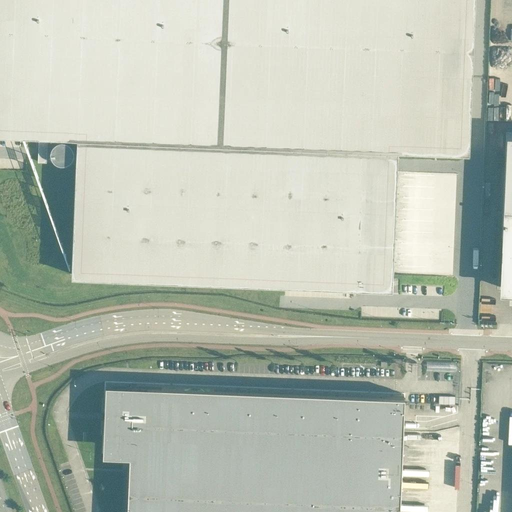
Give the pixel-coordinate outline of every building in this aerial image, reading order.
[(474,0),(0,0),(0,132),(77,135),(71,274),(392,287),(397,148),(469,151),(474,0)] [(511,132),(506,132),(503,206),(501,235),(511,236),(509,290),(511,290),(511,132)] [(39,139),(38,161),(46,161),(47,139),(39,139)] [(111,394),(111,399),(112,399),(111,427),(135,428),(134,433),(130,433),(127,511),(399,511),(404,394),(132,383),(126,386),(113,386),(113,394),(111,394)] [(453,409),(454,401),(437,400),(437,409),(453,409)] [(477,502),(489,502),(489,492),(476,492),(477,502)]
